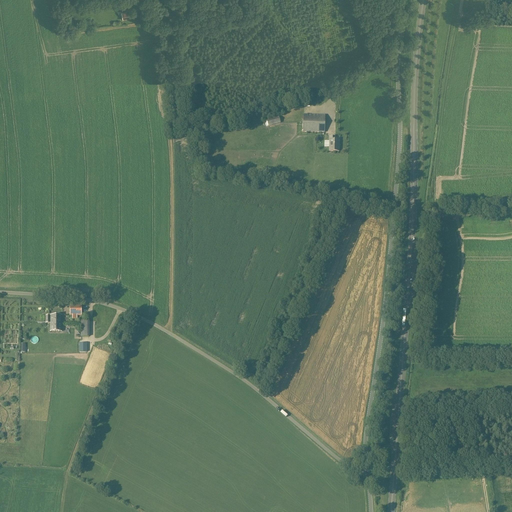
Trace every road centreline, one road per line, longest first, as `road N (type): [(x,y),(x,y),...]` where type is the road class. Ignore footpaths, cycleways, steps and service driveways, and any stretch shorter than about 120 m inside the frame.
road 1 (primary): [(391,511),(423,0)]
road 2 (unclassified): [(364,472),(399,138),(403,0)]
road 3 (unclassified): [(0,289),(95,299),(143,318),(364,472)]
